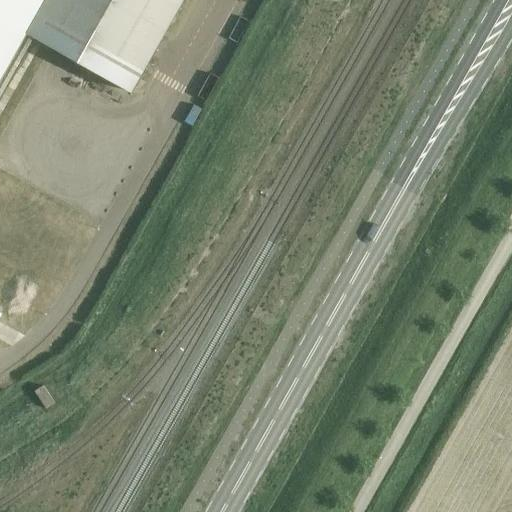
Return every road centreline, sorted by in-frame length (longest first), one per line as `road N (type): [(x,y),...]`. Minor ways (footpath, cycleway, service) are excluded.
road 1 (tertiary): [(223,511),(511,2)]
road 2 (unclassified): [(362,511),(511,244)]
